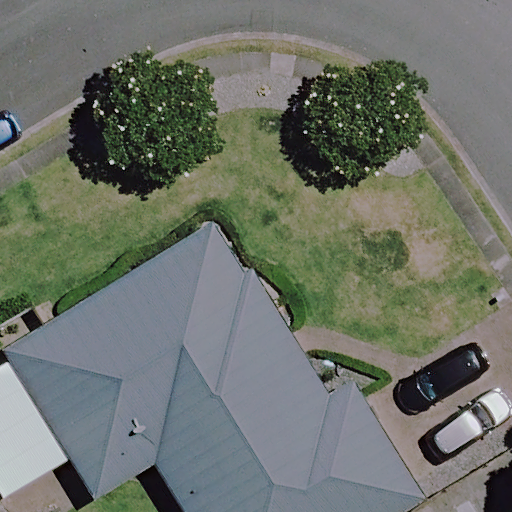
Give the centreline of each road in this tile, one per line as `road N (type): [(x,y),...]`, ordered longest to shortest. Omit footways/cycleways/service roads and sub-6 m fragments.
road 1 (residential): [(111,0),(0,67)]
road 2 (residential): [(511,83),(485,43),(417,0)]
